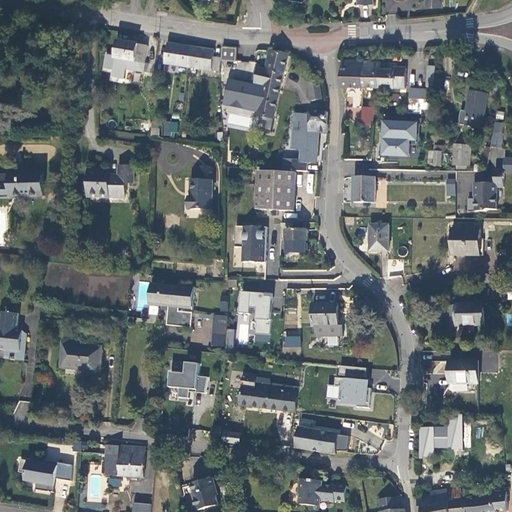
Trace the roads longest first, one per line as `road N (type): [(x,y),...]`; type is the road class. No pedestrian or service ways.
road 1 (residential): [(322,43),(335,109),(332,232),(396,311),(405,334),(403,465)]
road 2 (unclassified): [(403,465),(181,442)]
road 3 (unclassified): [(3,0),(134,23)]
road 4 (unclassified): [(134,23),(262,37)]
